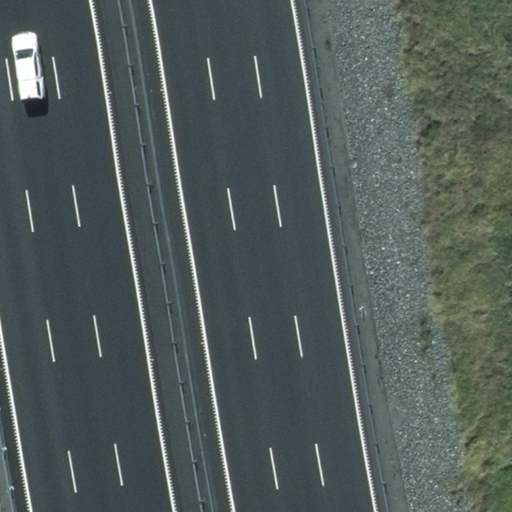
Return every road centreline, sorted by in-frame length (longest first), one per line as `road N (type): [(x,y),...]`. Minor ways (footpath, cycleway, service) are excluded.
road 1 (motorway): [(110,511),(29,96),(18,0)]
road 2 (motorway): [(230,0),(315,511)]
